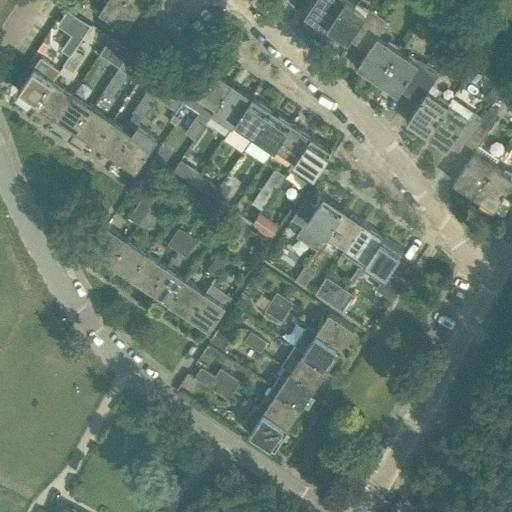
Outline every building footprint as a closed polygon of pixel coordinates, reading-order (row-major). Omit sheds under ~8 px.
[(127,28),(142,6),(132,0),(107,0),(100,10),(127,28)] [(314,0),(305,15),(326,29),(345,0),(314,0)] [(358,45),(378,15),(368,9),(366,11),(349,0),(345,0),(326,29),(346,42),(348,39),(358,45)] [(76,43),(88,25),(69,12),(56,31),(65,37),(57,50),(63,54),(72,40),(76,43)] [(378,81),(399,50),(378,36),(388,21),(378,15),(358,45),(367,52),(357,66),(378,81)] [(74,71),(85,54),(81,52),(88,42),(86,40),(90,33),(88,31),(76,49),(65,65),(74,71)] [(120,67),(132,49),(111,35),(99,53),(119,67),(120,67)] [(411,97),(431,67),(421,60),(418,63),(399,50),(378,81),(398,94),(400,90),(411,97)] [(39,105),(55,80),(35,66),(18,91),(39,105)] [(428,136),(449,105),(428,91),(440,73),(431,67),(411,97),(419,103),(407,121),(428,136)] [(104,92),(113,98),(128,74),(119,68),(104,92)] [(218,107),(234,83),(213,69),(196,93),(189,88),(188,88),(181,99),(199,111),(196,115),(197,116),(197,115),(206,121),(213,111),(216,106),(218,107)] [(181,99),(188,88),(170,76),(158,94),(156,97),(164,103),(174,109),(181,99)] [(58,118),(75,93),(55,80),(39,105),(58,118)] [(213,111),(234,126),(237,121),(254,97),(243,90),(234,83),(218,107),(216,106),(213,111)] [(143,118),(156,97),(158,94),(149,88),(133,111),(143,118)] [(77,131),(94,106),(75,93),(58,118),(77,131)] [(234,126),(253,139),(257,134),(273,110),(254,97),(237,121),(234,126)] [(450,146),(460,153),(481,122),(480,121),(483,117),(454,97),(449,105),(428,136),(447,149),(450,146)] [(97,144),(114,120),(94,106),(77,131),(97,144)] [(276,147),(293,123),(273,110),(257,134),(253,139),(272,151),(275,146),(276,147)] [(494,164),(499,157),(480,144),(496,119),(494,117),(493,116),(486,112),(483,117),(480,121),(481,122),(460,153),(469,158),(454,182),(474,195),(494,164)] [(197,139),(208,122),(206,121),(197,115),(197,116),(186,132),(197,139)] [(116,158),(138,125),(132,133),(114,120),(97,144),(116,158)] [(290,169),(312,136),(293,123),(276,147),(295,160),(289,169),(290,169)] [(138,125),(116,158),(136,171),(158,138),(138,125)] [(290,169),(309,182),(331,149),(312,136),(290,169)] [(511,176),(494,164),(474,195),(495,209),(511,182),(511,176)] [(183,176),(193,182),(200,171),(191,165),(183,176)] [(262,208),(274,191),(285,174),(276,168),(253,202),(262,208)] [(213,195),(223,180),(206,170),(197,184),(213,195)] [(223,180),(213,195),(223,201),(233,185),(223,179),(223,180)] [(139,224),(150,207),(149,207),(158,195),(148,188),(140,200),(129,217),(139,224)] [(345,210),(324,196),(317,206),(307,199),(294,219),(303,225),(297,235),(317,249),(323,239),(324,240),(328,234),(345,210)] [(150,207),(139,224),(147,230),(159,213),(150,207)] [(336,239),(346,246),(347,247),(364,223),(345,210),(328,234),(324,240),(332,245),(336,239)] [(279,224),(260,212),(253,223),(272,236),(279,224)] [(363,265),(366,260),(383,236),(364,223),(347,247),(346,246),(343,251),(352,258),(363,265)] [(113,263),(129,239),(109,225),(92,249),(113,263)] [(178,250),(189,234),(180,227),(168,244),(178,250)] [(258,235),(249,228),(240,241),(250,248),(258,235)] [(189,234),(178,250),(187,256),(198,240),(189,234)] [(407,278),(390,268),(403,249),(383,236),(366,260),(363,265),(361,268),(380,280),(376,287),(393,299),(407,278)] [(132,277),(149,252),(129,239),(113,263),(132,277)] [(151,290),(168,265),(149,252),(132,277),(151,290)] [(207,270),(217,277),(228,259),(218,253),(207,270)] [(295,279),(305,285),(316,269),(306,262),(295,279)] [(171,303),(188,278),(168,265),(151,290),(171,303)] [(335,306),(346,290),(327,276),(316,293),(335,306)] [(207,292),(206,291),(188,278),(171,303),(190,317),(207,292)] [(210,330),(227,305),(232,296),(212,282),(206,291),(207,292),(190,317),(210,330)] [(346,290),(335,306),(344,312),(355,296),(346,290)] [(276,291),(270,300),(271,300),(288,311),(294,302),(276,291)] [(262,294),(256,303),(264,309),(270,300),(262,294)] [(282,321),(288,312),(288,311),(271,300),(265,310),(282,321)] [(317,331),(342,347),(355,328),(330,312),(317,331)] [(342,347),(317,331),(308,326),(295,345),(328,367),(342,347)] [(220,346),(229,334),(220,328),(211,340),(220,346)] [(250,330),(244,341),(261,351),(267,341),(250,330)] [(315,387),(328,367),(295,345),(282,365),(315,387)] [(302,406),(315,387),(282,365),(285,367),(272,386),(302,406)] [(229,400),(236,390),(236,389),(215,375),(202,366),(195,376),(229,400)] [(236,389),(241,381),(225,370),(221,367),(215,375),(236,389)] [(289,426),(302,406),(272,386),(259,406),(289,426)] [(259,406),(256,404),(242,424),(251,430),(275,447),(289,426),(259,406)]
